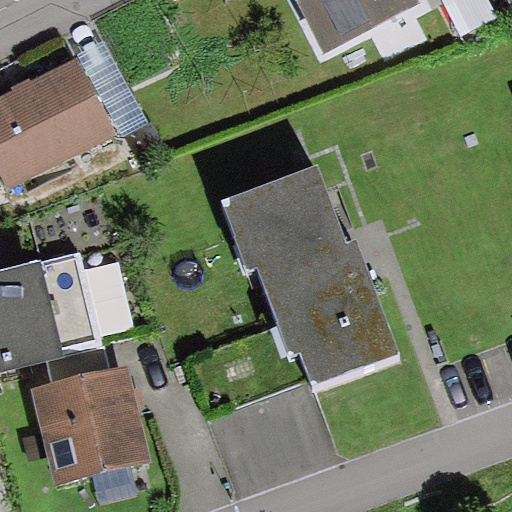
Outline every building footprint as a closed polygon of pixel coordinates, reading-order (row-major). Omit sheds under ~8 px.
[(288,0),(320,63),(417,15),(410,0),(288,0)] [(488,0),(442,0),(461,37),(498,19),(488,0)] [(70,60),(0,97),(0,174),(6,186),(108,132),(70,60)] [(236,245),(247,241),(291,356),(299,353),(313,387),(399,355),(367,271),(353,235),(342,239),(316,171),(222,207),(236,245)] [(22,262),(0,267),(0,361),(92,339),(66,235),(18,247),(22,262)] [(280,329),(181,368),(206,429),(313,387),(299,353),(291,356),(280,329)] [(117,360),(22,388),(48,478),(143,450),(117,360)]
